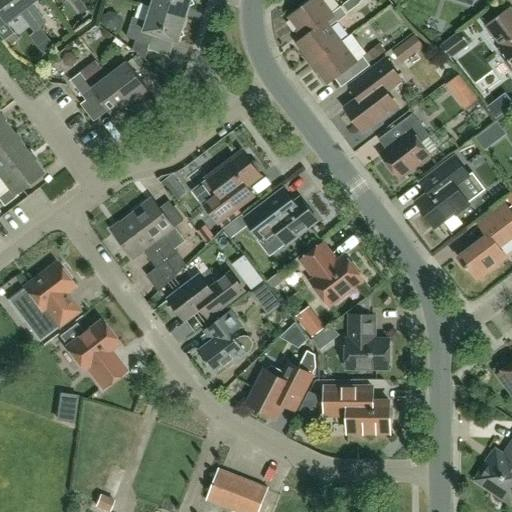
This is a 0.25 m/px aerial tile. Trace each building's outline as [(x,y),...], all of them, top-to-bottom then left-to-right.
[(20,42),(15,36),(8,26),(22,15),(36,34),(42,30),(19,0),(0,0),(0,15),(0,16),(0,15),(0,35),(11,49),(20,42)] [(19,0),(42,30),(47,26),(33,7),(42,0),(19,0)] [(153,0),(152,7),(186,19),(191,0),(153,0)] [(334,15),(332,13),(322,0),(309,0),(310,1),(289,18),(304,38),(334,15)] [(175,41),(178,42),(186,19),(152,7),(147,22),(133,18),(127,38),(149,45),(148,49),(169,57),(175,41)] [(312,64),(342,41),(331,26),(337,22),(338,22),(347,15),(341,7),(332,13),(334,15),(304,38),(296,44),(312,64)] [(501,49),(511,64),(511,9),(511,10),(509,8),(486,25),(503,48),(501,49)] [(441,47),(450,59),(470,44),(461,32),(441,47)] [(403,63),(425,46),(417,35),(395,52),(403,63)] [(357,61),(342,41),(312,64),(327,85),(344,72),(350,81),(370,66),(363,56),(357,61)] [(109,75),(131,104),(148,90),(122,56),(114,62),(119,68),(109,75)] [(402,80),(386,59),(349,86),(358,98),(345,108),(362,131),(396,106),(386,91),(402,80)] [(131,104),(109,75),(92,88),(86,81),(81,73),(71,81),(86,100),(95,93),(113,117),(131,104)] [(461,98),(473,89),(463,76),(451,85),(461,98)] [(511,106),(511,102),(505,93),(486,108),(495,119),(511,106)] [(404,137),(386,151),(381,155),(399,179),(430,155),(421,143),(430,137),(413,114),(396,126),(404,137)] [(0,145),(14,135),(0,116),(0,145)] [(14,135),(0,145),(0,177),(29,155),(14,135)] [(245,186),(260,175),(243,152),(207,179),(218,193),(204,204),(218,223),(253,196),(245,186)] [(29,155),(0,177),(0,178),(8,189),(0,194),(0,202),(3,206),(15,197),(14,195),(43,173),(29,155)] [(421,182),(429,193),(416,203),(435,228),(455,213),(456,215),(469,206),(455,188),(469,177),(454,157),(421,182)] [(165,181),(174,196),(185,189),(176,175),(165,181)] [(300,198),(294,203),(284,189),(244,219),(261,241),(275,230),(285,245),(317,221),(300,198)] [(167,261),(177,275),(186,265),(164,236),(174,228),(153,200),(132,215),(166,261),(167,261)] [(498,247),(511,237),(511,214),(505,205),(479,226),(487,237),(458,258),(467,270),(469,268),(477,279),(506,258),(498,247)] [(159,293),(177,275),(167,261),(166,261),(132,215),(112,230),(134,259),(144,251),(156,268),(146,276),(159,293)] [(315,279),(311,282),(330,306),(363,281),(345,256),(337,262),(323,244),(301,260),(315,279)] [(63,268),(59,268),(55,263),(8,299),(39,341),(78,311),(65,294),(73,287),(70,282),(70,278),(63,268)] [(185,320),(200,308),(208,318),(244,291),(231,273),(210,289),(200,276),(169,300),(185,320)] [(238,305),(246,315),(260,305),(253,295),(238,305)] [(282,328),(296,316),(281,297),(266,309),(282,328)] [(242,327),(230,311),(204,331),(212,341),(198,352),(215,373),(232,360),(235,364),(251,351),(253,348),(253,343),(248,337),(244,336),(240,337),(237,340),(232,334),(242,327)] [(370,316),(356,316),(350,315),(350,340),(347,340),(347,368),(389,369),(389,340),(374,340),(374,316),(370,316)] [(60,336),(67,346),(66,347),(83,369),(86,367),(102,388),(125,371),(109,350),(117,344),(100,321),(83,334),(76,324),(60,336)] [(272,364),(265,371),(248,404),(275,418),(282,404),(294,410),(316,368),(315,355),(307,351),(298,368),(289,363),(285,370),(272,364)] [(511,364),(498,375),(511,393),(511,364)] [(390,432),(390,420),(393,417),(393,409),(390,406),(390,402),(373,402),(373,388),(325,388),(325,415),(346,415),(348,417),(348,432),(390,432)] [(511,444),(504,456),(496,451),(476,480),(511,504),(511,501),(511,444)] [(239,511),(258,511),(268,489),(220,471),(208,500),(239,511)] [(111,511),(116,500),(102,494),(97,506),(111,511)]
